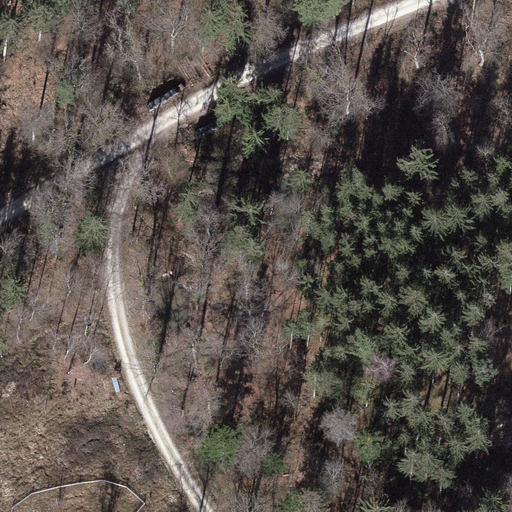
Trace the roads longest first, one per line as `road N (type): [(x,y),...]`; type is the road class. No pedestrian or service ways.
road 1 (track): [(0,232),(154,140),(455,0)]
road 2 (track): [(154,140),(134,324),(212,511)]
